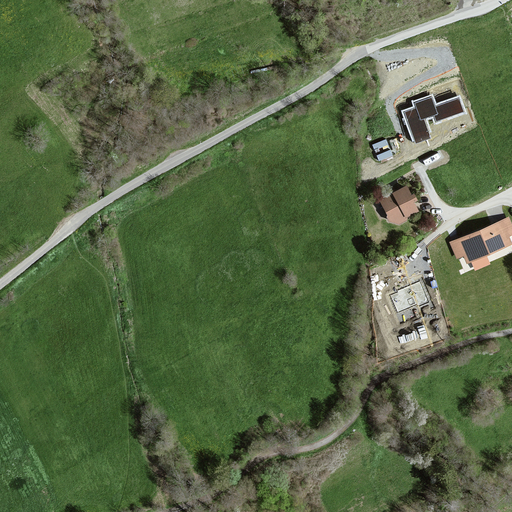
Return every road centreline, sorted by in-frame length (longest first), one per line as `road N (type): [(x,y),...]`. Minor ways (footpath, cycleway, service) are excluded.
road 1 (tertiary): [(501,0),(363,52),(124,189),(0,285)]
road 2 (track): [(172,511),(205,502),(265,455),(338,434),(371,386),(392,373),(511,332)]
